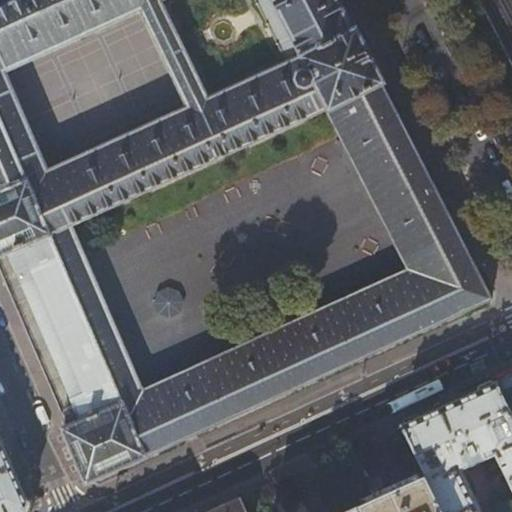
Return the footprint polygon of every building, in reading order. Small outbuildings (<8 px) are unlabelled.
[(355,29),(339,0),(15,0),(0,7),(0,270),(67,426),(64,428),(86,478),(93,481),(492,299),(383,85),(386,83),(385,81),(358,28),(355,29)] [(498,381),(511,374),(511,369),(496,377),(498,381)] [(511,374),(498,381),(497,382),(511,410),(511,374)] [(511,410),(497,382),(476,391),(453,402),(428,413),(404,425),(429,476),(446,511),(483,511),(463,469),(497,454),(511,486),(511,410)] [(0,430),(0,511),(28,511),(32,503),(1,432),(0,430)] [(398,489),(366,504),(370,511),(446,511),(429,476),(427,476),(398,489)] [(215,511),(246,511),(241,500),(215,511)]
